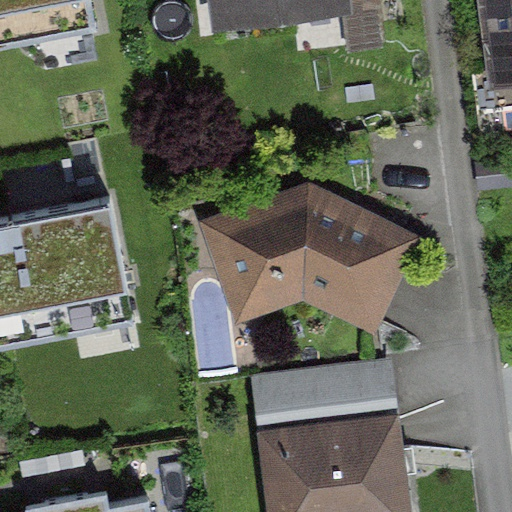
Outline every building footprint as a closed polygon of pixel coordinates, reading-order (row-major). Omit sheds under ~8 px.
[(0,0),(0,41),(95,24),(90,0),(0,0)] [(347,0),(208,0),(212,28),(349,11),(347,0)] [(511,0),(484,0),(495,82),(511,79),(511,0)] [(314,184),(204,222),(237,322),(298,300),(372,332),(415,234),(314,184)] [(0,214),(0,340),(132,317),(110,195),(0,214)] [(410,511),(399,414),(256,432),(266,511),(410,511)] [(151,511),(148,494),(109,501),(106,488),(66,496),(69,511),(151,511)] [(26,511),(69,511),(66,496),(25,504),(26,511)]
